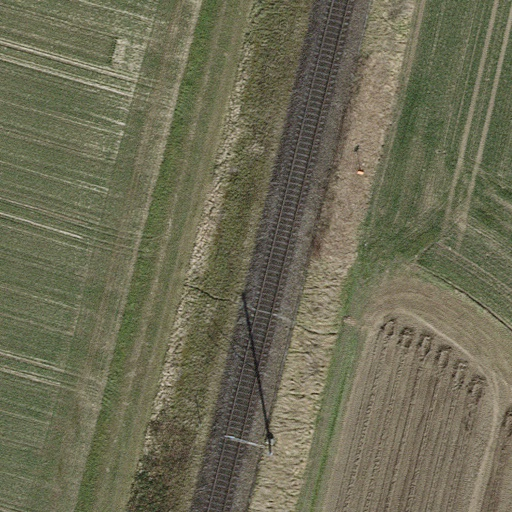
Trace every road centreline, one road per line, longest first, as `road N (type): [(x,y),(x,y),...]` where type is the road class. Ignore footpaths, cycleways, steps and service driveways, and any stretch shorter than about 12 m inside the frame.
road 1 (track): [(118,511),(244,0)]
road 2 (track): [(317,511),(369,295),(452,271),(511,339)]
